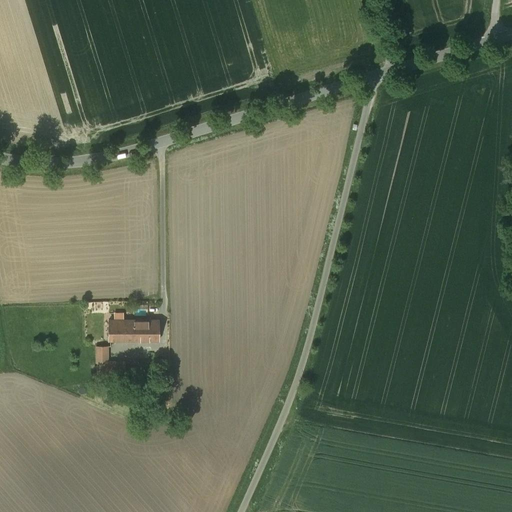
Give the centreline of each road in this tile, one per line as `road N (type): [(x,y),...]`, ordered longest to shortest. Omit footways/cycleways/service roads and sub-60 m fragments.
road 1 (unclassified): [(241,511),(306,353),(376,76)]
road 2 (tertiary): [(376,76),(120,152),(44,163),(0,158)]
road 3 (tertiary): [(495,39),(376,76)]
